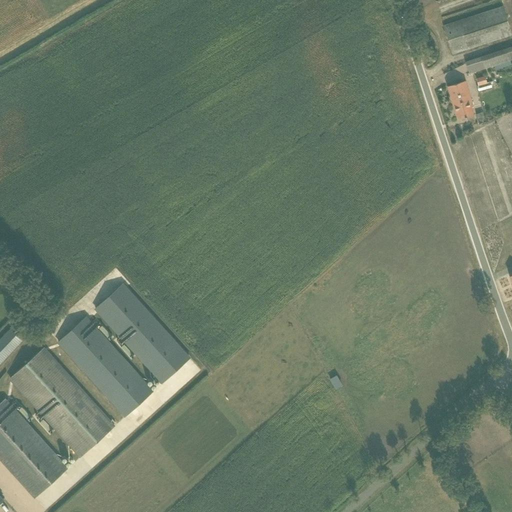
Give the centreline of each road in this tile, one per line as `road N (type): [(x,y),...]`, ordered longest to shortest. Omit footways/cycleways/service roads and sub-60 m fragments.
road 1 (unclassified): [(511,343),(396,0)]
road 2 (unclassified): [(346,511),(500,373)]
road 3 (track): [(0,74),(125,0)]
